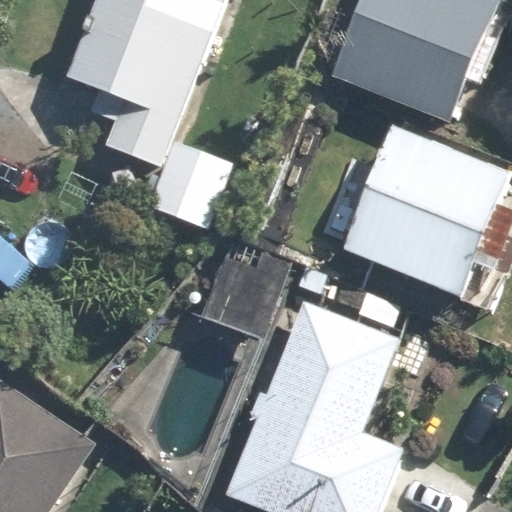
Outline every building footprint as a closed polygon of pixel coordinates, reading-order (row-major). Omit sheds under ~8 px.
[(167,216),(211,232),(237,167),(173,143),(228,0),(101,0),(70,80),(126,102),(108,149),(167,171),(154,204),(170,212),(167,216)] [(364,0),(333,77),(455,127),(505,3),(496,0),(364,0)] [(345,251),(466,301),(511,187),(511,176),(394,129),(345,251)] [(298,288),(321,296),(329,278),(304,269),(298,288)] [(226,499),(260,511),(386,511),(410,453),(367,436),(405,342),(306,303),(226,499)] [(0,511),(53,511),(98,446),(0,380),(0,511)]
